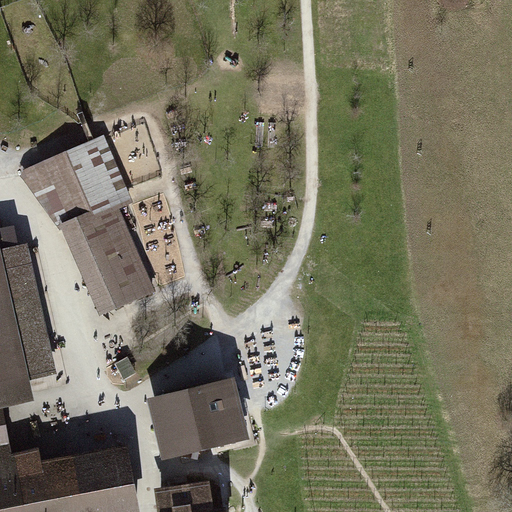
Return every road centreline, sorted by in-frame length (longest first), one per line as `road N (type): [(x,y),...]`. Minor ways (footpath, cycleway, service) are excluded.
road 1 (track): [(228,336),(283,289),(309,226),(304,0)]
road 2 (track): [(116,403),(228,336)]
